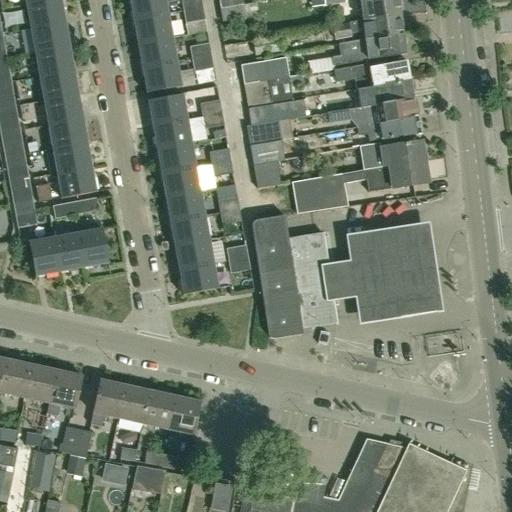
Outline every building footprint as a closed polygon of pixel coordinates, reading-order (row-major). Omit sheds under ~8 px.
[(53,0),(25,5),(29,30),(64,23),(60,0),(53,0)] [(128,0),(132,21),(167,14),(164,0),(128,0)] [(180,0),(183,12),(202,8),(200,0),(180,0)] [(218,0),(220,9),(243,5),(242,0),(218,0)] [(359,0),(362,21),(400,16),(397,0),(359,0)] [(220,9),(222,22),(245,18),(243,5),(220,9)] [(204,20),(202,8),(183,12),(185,24),(204,20)] [(167,14),(132,21),(137,45),(172,39),(167,14)] [(400,16),(362,21),(349,23),(350,29),(363,27),(365,40),(338,44),(339,45),(402,36),(400,16)] [(64,23),(29,30),(33,54),(69,47),(64,23)] [(332,26),(332,27),(334,41),(351,38),(348,24),(332,26)] [(255,57),(283,51),(280,36),(252,41),(255,57)] [(367,60),(368,60),(405,54),(402,36),(339,45),(340,56),(331,58),(333,66),(367,61),(367,60)] [(176,63),(172,39),(137,45),(141,70),(176,63)] [(189,48),(191,60),(211,57),(209,44),(189,48)] [(33,54),(38,78),(73,71),(69,47),(33,54)] [(213,69),(211,57),(191,60),(193,72),(213,69)] [(244,85),(289,78),(286,59),(241,66),(244,85)] [(0,76),(9,74),(7,62),(0,63),(0,76)] [(356,91),(410,82),(406,62),(368,69),(367,64),(333,71),(335,83),(354,80),(356,91)] [(181,87),(176,63),(141,70),(145,94),(181,87)] [(292,68),(295,85),(331,81),(329,63),(292,68)] [(73,71),(38,78),(42,102),(78,96),(73,71)] [(0,89),(11,87),(9,74),(0,76),(0,89)] [(292,99),(289,78),(244,85),(247,107),(292,99)] [(410,82),(356,91),(357,96),(326,101),(328,114),(328,115),(413,100),(410,82)] [(0,102),(14,99),(11,87),(0,89),(0,102)] [(182,95),(147,102),(151,126),(186,119),(182,95)] [(42,102),(47,126),(82,120),(78,96),(42,102)] [(0,115),(16,112),(14,99),(0,102),(0,115)] [(417,118),(413,100),(328,115),(330,123),(350,120),(356,128),(362,127),(417,118)] [(221,113),(219,101),(199,105),(201,117),(221,113)] [(303,101),(248,109),(250,126),(246,127),(246,128),(279,122),(306,118),(303,101)] [(0,128),(18,125),(16,112),(0,115),(0,128)] [(223,126),(221,113),(201,117),(204,129),(223,126)] [(417,118),(362,127),(356,128),(358,135),(367,134),(368,142),(381,139),(381,140),(420,133),(417,118)] [(151,126),(156,150),(191,144),(186,119),(151,126)] [(82,120),(47,126),(51,151),(87,144),(82,120)] [(279,122),(246,128),(249,146),(282,140),(279,122)] [(0,135),(1,141),(21,137),(18,125),(0,128),(0,135)] [(3,153),(23,150),(21,137),(1,141),(3,153)] [(249,146),(252,165),(276,161),(273,143),(282,142),(282,140),(249,146)] [(389,166),(425,160),(421,140),(378,148),(376,146),(358,149),(362,171),(364,171),(369,170),(389,166)] [(51,151),(56,175),(91,168),(87,144),(51,151)] [(191,144),(156,150),(160,174),(195,168),(191,144)] [(6,166),(25,162),(23,150),(3,153),(6,166)] [(208,153),(210,165),(230,162),(228,150),(208,153)] [(367,192),(428,182),(425,161),(425,160),(389,166),(369,170),(364,171),(366,181),(367,192)] [(276,161),(252,165),(257,189),(280,185),(276,161)] [(8,178),(27,175),(25,162),(6,166),(8,178)] [(232,174),(230,162),(210,165),(213,178),(232,174)] [(60,199),(96,193),(91,168),(56,175),(60,199)] [(160,174),(165,199),(200,192),(195,168),(160,174)] [(296,214),(347,207),(346,206),(343,184),(342,174),(319,178),(292,183),(292,185),(294,202),(296,214)] [(27,175),(8,178),(10,191),(30,187),(27,175)] [(12,203),(32,200),(30,187),(10,191),(12,203)] [(200,192),(165,199),(169,223),(204,216),(200,192)] [(217,201),(219,214),(239,210),(236,198),(217,201)] [(74,216),(98,212),(96,199),(72,203),(74,216)] [(34,212),(34,209),(32,200),(12,203),(15,216),(34,212)] [(74,216),(72,203),(52,207),(54,219),(74,216)] [(221,226),(241,222),(239,210),(219,214),(221,226)] [(15,216),(17,229),(37,225),(34,212),(15,216)] [(209,241),(204,216),(169,223),(173,247),(209,241)] [(273,340),(274,340),(289,338),(302,336),(301,330),(336,325),(333,303),(327,268),(322,234),(287,239),(285,228),(284,217),(256,221),(255,222),(253,222),(252,223),(252,224),(251,226),(251,227),(251,228),(267,335),(268,336),(268,337),(269,338),(270,339),(272,340),(273,340)] [(435,225),(349,238),(353,264),(327,268),(333,303),(360,299),(364,326),(448,313),(435,225)] [(77,234),(83,269),(108,265),(102,230),(77,234)] [(59,273),(61,273),(83,269),(77,234),(52,238),(59,273)] [(52,238),(28,242),(34,278),(59,273),(52,238)] [(213,265),(209,241),(173,247),(178,271),(213,265)] [(247,259),(245,246),(225,250),(228,262),(247,259)] [(247,259),(228,262),(230,275),(250,271),(247,259)] [(218,289),(213,265),(178,271),(182,296),(218,289)] [(0,391),(0,393),(24,399),(31,365),(7,360),(0,391)] [(24,399),(48,404),(49,405),(56,371),(31,365),(24,399)] [(57,417),(59,407),(74,410),(81,376),(56,371),(49,405),(48,404),(46,415),(57,417)] [(103,416),(117,419),(124,386),(99,380),(92,414),(90,425),(100,427),(103,416)] [(142,425),(150,391),(124,386),(117,419),(142,425)] [(142,425),(167,430),(175,397),(150,391),(142,425)] [(175,397),(167,430),(192,436),(200,402),(175,397)] [(62,453),(72,455),(78,431),(67,428),(62,453)] [(1,429),(0,435),(0,440),(14,443),(16,431),(1,429)] [(78,431),(72,455),(85,458),(90,433),(78,431)] [(26,433),(24,445),(39,447),(41,435),(26,433)] [(408,446),(406,449),(366,441),(338,502),(294,493),(290,511),(462,511),(468,479),(470,471),(456,464),(454,467),(408,446)] [(0,465),(13,468),(17,449),(0,446),(0,465)] [(121,449),(119,460),(134,462),(136,451),(121,449)] [(31,471),(35,452),(21,450),(17,468),(31,471)] [(144,464),(158,466),(160,455),(146,453),(144,464)] [(160,455),(158,466),(184,470),(186,459),(160,455)] [(161,494),(165,472),(136,467),(133,489),(161,494)] [(0,486),(9,489),(12,474),(0,471),(0,486)] [(249,511),(290,511),(294,493),(260,487),(259,493),(253,492),(249,511)]
